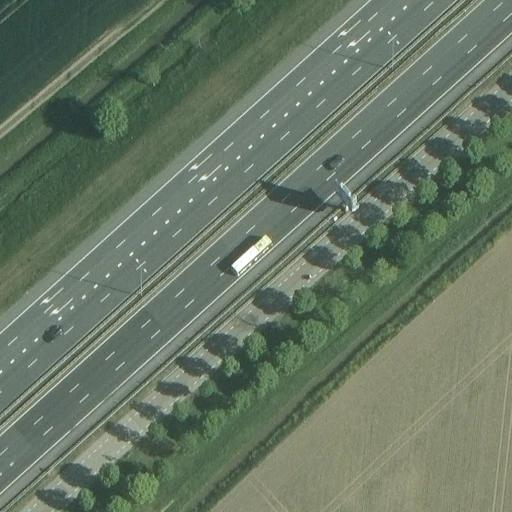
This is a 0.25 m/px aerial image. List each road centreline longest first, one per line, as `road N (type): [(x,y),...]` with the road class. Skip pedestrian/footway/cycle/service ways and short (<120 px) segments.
road 1 (motorway): [(0,463),(511,3)]
road 2 (unclassified): [(39,511),(511,88)]
road 3 (motorway): [(413,0),(0,372)]
road 4 (track): [(0,283),(306,0)]
road 5 (track): [(158,0),(0,129)]
